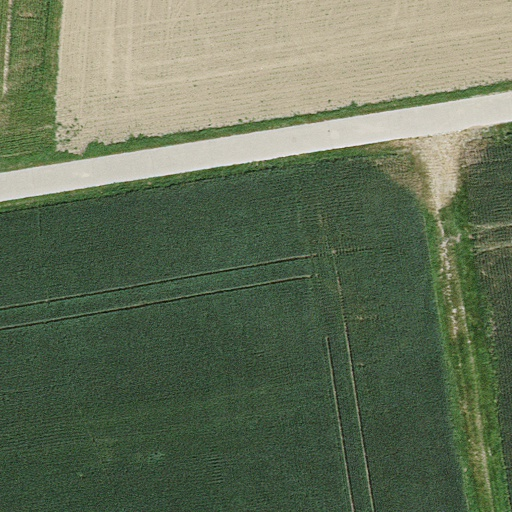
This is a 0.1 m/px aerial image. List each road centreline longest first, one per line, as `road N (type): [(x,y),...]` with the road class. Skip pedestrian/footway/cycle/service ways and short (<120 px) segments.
road 1 (track): [(0,190),(511,109)]
road 2 (track): [(439,121),(443,215),(489,511)]
